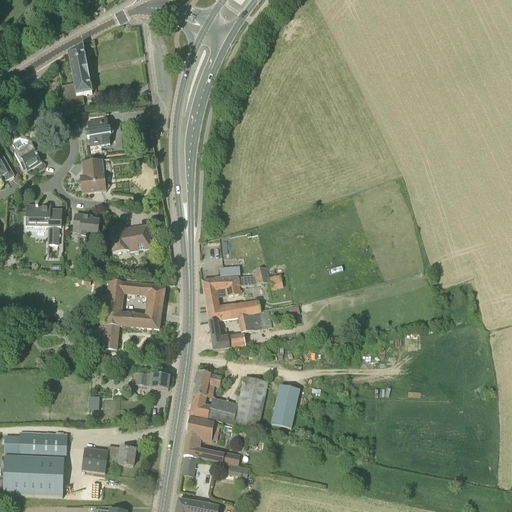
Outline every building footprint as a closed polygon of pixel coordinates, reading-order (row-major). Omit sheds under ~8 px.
[(62,91),(66,110),(83,106),(82,98),(92,96),(83,47),(68,55),(74,89),(62,91)] [(108,131),(107,123),(88,125),(89,133),(87,134),(87,140),(89,140),(90,147),(90,148),(90,149),(91,149),(110,146),(109,138),(111,138),(110,131),(108,131)] [(31,147),(15,156),(23,172),(26,171),(27,173),(41,165),(31,147)] [(14,178),(3,159),(0,161),(0,180),(3,179),(5,183),(14,178)] [(81,186),(82,196),(106,193),(104,175),(102,161),(82,164),(83,173),(83,178),(80,178),(80,181),(80,186),(81,186)] [(27,207),(26,229),(49,230),(48,247),(58,247),(58,230),(61,230),(62,214),(50,214),(50,210),(47,210),(47,209),(47,210),(42,210),(42,209),(42,210),(38,210),(38,207),(36,207),(36,208),(27,207)] [(86,218),(75,216),(73,234),(80,235),(79,239),(97,241),(99,222),(91,221),(92,218),(86,218)] [(109,231),(113,254),(129,252),(129,253),(151,250),(147,227),(134,229),(134,230),(126,231),(126,228),(109,231)] [(204,294),(214,292),(218,292),(226,289),(239,288),(238,280),(237,280),(236,278),(240,278),(239,268),(220,270),(221,282),(202,283),(204,294)] [(252,273),(255,287),(268,284),(267,280),(265,270),(252,273)] [(280,277),(267,280),(268,284),(269,284),(271,292),(283,290),(280,277)] [(84,279),(83,287),(90,288),(91,281),(84,279)] [(106,297),(106,298),(101,298),(99,316),(102,316),(100,327),(105,327),(119,329),(159,332),(161,322),(163,305),(165,288),(110,283),(109,294),(107,294),(106,297)] [(204,294),(209,324),(217,323),(238,320),(260,315),(258,303),(217,309),(214,292),(204,294)] [(289,310),(291,318),(300,316),(298,308),(289,310)] [(238,320),(241,336),(265,331),(260,315),(238,320)] [(217,323),(209,324),(213,353),(230,351),(230,350),(245,348),(243,337),(220,340),(217,323)] [(116,352),(119,329),(105,327),(103,351),(116,352)] [(106,356),(99,355),(98,372),(108,372),(109,366),(115,366),(115,360),(109,359),(109,357),(106,357),(106,356)] [(208,421),(208,422),(210,409),(203,407),(206,397),(211,398),(214,387),(220,389),(222,379),(210,376),(199,374),(194,397),(190,418),(191,417),(208,421)] [(152,376),(152,377),(138,375),(138,380),(133,379),(133,381),(133,387),(151,389),(151,390),(168,392),(170,379),(152,376)] [(210,409),(208,422),(214,423),(258,433),(267,385),(243,379),(239,397),(237,397),(235,405),(212,400),(210,409)] [(299,392),(279,388),(271,427),(291,431),(299,392)] [(99,398),(88,398),(88,412),(99,412),(99,398)] [(214,423),(208,422),(190,420),(184,458),(193,460),(238,469),(240,460),(212,454),(213,443),(217,443),(218,434),(219,427),(214,426),(214,423)] [(68,437),(20,434),(20,438),(9,437),(9,436),(4,436),(3,447),(7,447),(7,458),(64,461),(66,461),(68,437)] [(250,439),(248,447),(256,449),(258,440),(250,439)] [(108,453),(84,450),(81,473),(105,476),(107,463),(119,465),(119,466),(133,468),(135,452),(108,448),(108,453)] [(3,496),(63,500),(64,461),(7,458),(4,458),(3,496)] [(196,462),(183,460),(180,477),(193,479),(196,462)] [(247,472),(235,469),(234,477),(246,479),(247,472)] [(178,502),(176,511),(218,511),(219,509),(178,502)]
